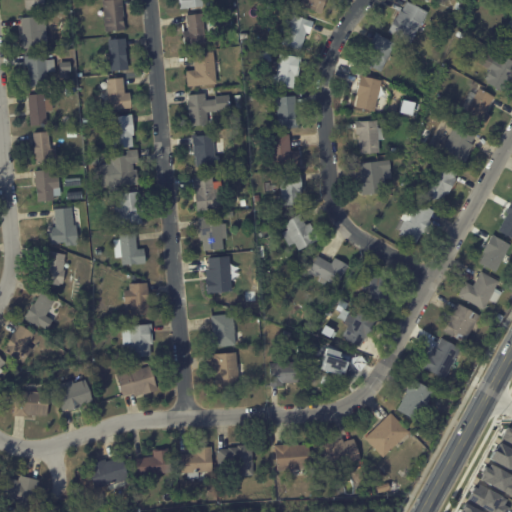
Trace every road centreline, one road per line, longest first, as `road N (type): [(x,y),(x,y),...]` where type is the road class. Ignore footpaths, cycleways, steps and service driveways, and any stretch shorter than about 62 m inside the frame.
road 1 (residential): [(53,445),(148,419),(326,411),(377,375),(511,133)]
road 2 (residential): [(188,416),(151,0)]
road 3 (residential): [(432,277),(347,227),(330,196),(324,88),(338,36),(363,0)]
road 4 (residential): [(0,303),(13,253),(0,108)]
road 5 (secondary): [(423,511),(511,352)]
